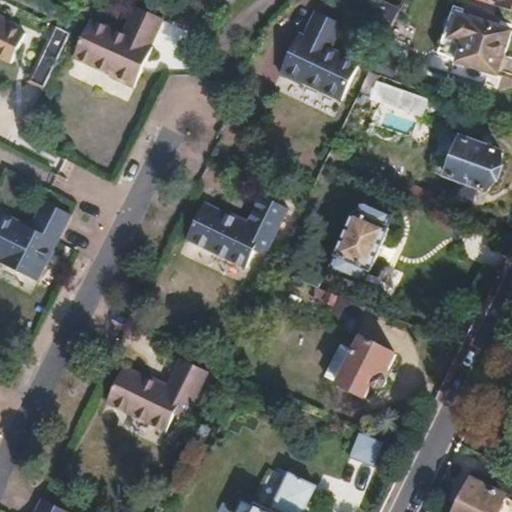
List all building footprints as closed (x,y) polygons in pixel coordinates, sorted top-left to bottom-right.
[(511,0),(482,0),(503,6),(511,9),(511,0)] [(84,38),(121,56),(139,63),(142,58),(147,60),(153,48),(148,46),(161,20),(135,7),(122,33),(93,20),(84,38)] [(436,69),(456,75),(460,63),(470,33),(463,31),(468,11),(457,7),(452,19),(447,20),(445,26),(448,31),(436,69)] [(295,59),(289,56),(281,75),(304,86),(307,83),(339,99),(359,62),(330,49),(341,21),(316,9),(303,35),(300,34),(295,45),(301,48),(295,59)] [(460,63),(491,73),(499,75),(511,34),(511,32),(493,25),(493,18),(468,11),(463,31),(470,33),(460,63)] [(5,23),(0,21),(0,56),(11,62),(24,34),(5,23)] [(71,31),(57,25),(28,82),(44,90),(55,68),(70,37),(71,31)] [(73,61),(110,78),(111,76),(121,56),(84,38),(73,61)] [(295,45),(289,56),(295,59),(301,48),(295,45)] [(121,56),(111,76),(134,86),(142,71),(137,68),(139,63),(121,56)] [(460,63),(456,75),(486,86),(491,73),(460,63)] [(177,70),(157,101),(207,133),(227,102),(177,70)] [(356,93),(372,99),(379,83),(382,76),(368,70),(356,93)] [(379,83),(372,99),(402,110),(420,115),(426,100),(379,83)] [(461,139),(447,177),(489,190),(503,154),(461,139)] [(200,185),(225,195),(233,175),(209,165),(200,185)] [(415,188),(412,196),(431,203),(434,195),(415,188)] [(207,203),(190,238),(248,267),(257,248),(266,253),(288,208),(262,195),(250,220),(230,210),(228,214),(207,203)] [(0,260),(17,270),(23,257),(49,204),(41,200),(29,225),(0,212),(0,260)] [(355,214),(337,256),(331,269),(364,284),(370,269),(388,227),(386,226),(392,212),(363,201),(357,214),(355,214)] [(23,257),(17,270),(37,280),(46,261),(42,258),(46,250),(51,252),(70,214),(49,204),(23,257)] [(42,258),(46,261),(51,252),(46,250),(42,258)] [(295,278),(317,287),(319,287),(325,271),(301,262),(295,278)] [(319,287),(317,287),(311,300),(321,304),(323,300),(328,291),(319,287)] [(328,291),(323,300),(333,304),(342,307),(347,298),(328,291)] [(342,307),(333,304),(326,316),(353,329),(364,305),(347,298),(342,307)] [(357,346),(339,383),(365,397),(372,383),(380,388),(383,387),(386,383),(387,379),(383,377),(395,354),(362,336),(357,346)] [(324,376),(339,383),(357,346),(343,339),(324,376)] [(129,363),(112,398),(169,428),(179,410),(189,414),(210,368),(185,355),(171,381),(150,370),(148,374),(129,363)] [(385,440),(359,430),(349,456),(375,465),(385,440)] [(256,501),(250,511),(300,511),(315,484),(289,471),(270,508),(256,501)] [(496,511),(503,498),(470,482),(454,511),(496,511)] [(70,511),(71,511),(45,497),(37,511),(70,511)]
